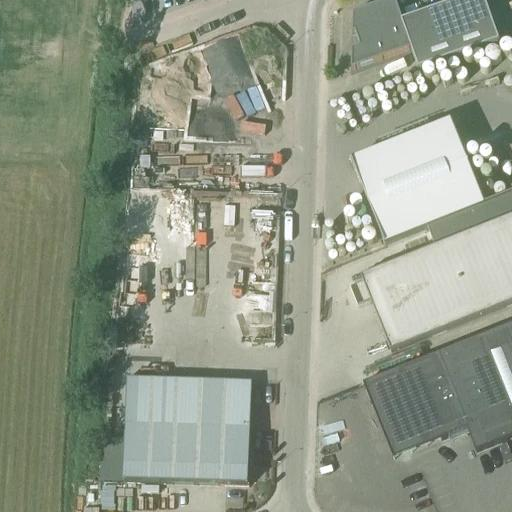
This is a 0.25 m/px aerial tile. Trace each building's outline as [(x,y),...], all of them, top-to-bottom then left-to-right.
[(411,52),(418,73),(499,45),(483,0),(469,0),(402,24),(394,2),(353,16),(352,29),(356,39),(352,40),(355,48),(359,46),(360,49),(351,52),(351,73),(411,52)] [(484,210),(451,126),(351,165),(385,250),(484,210)] [(435,252),(361,281),(391,356),(511,307),(511,199),(484,210),(427,233),(435,252)] [(511,328),(362,388),(371,407),(375,406),(395,457),(439,440),(441,443),(449,440),(447,436),(465,429),(476,455),(511,441),(511,328)] [(124,429),(122,486),(248,491),(250,431),(124,429)]
